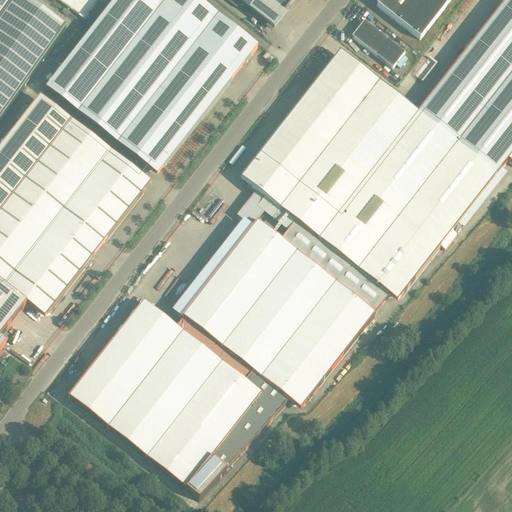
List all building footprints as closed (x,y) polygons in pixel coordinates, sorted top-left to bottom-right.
[(0,0),(0,121),(65,31),(22,0),(0,0)] [(148,172),(162,170),(257,50),(192,0),(116,0),(51,84),(53,98),(148,172)] [(233,0),(248,12),(249,11),(273,30),(285,15),(284,14),(295,0),(233,0)] [(264,200),(257,209),(288,233),(295,225),(388,298),(403,297),(440,249),(444,252),(455,238),(451,235),(496,178),(511,157),(511,0),(508,0),(417,116),(347,61),(333,62),(246,173),(248,188),(264,200)] [(381,0),(376,7),(420,41),(451,0),(381,0)] [(364,23),(351,39),(392,71),(404,55),(364,23)] [(0,286),(27,307),(36,315),(50,313),(144,194),(142,180),(47,106),(33,107),(0,149),(0,286)] [(511,175),(489,199),(497,207),(511,191),(511,175)] [(288,403),(300,413),(374,317),(256,225),(181,320),(252,375),(244,385),(142,305),(68,400),(198,503),(288,403)] [(0,341),(20,317),(27,307),(0,286),(0,341)] [(78,367),(82,363),(77,359),(74,364),(78,367)]
